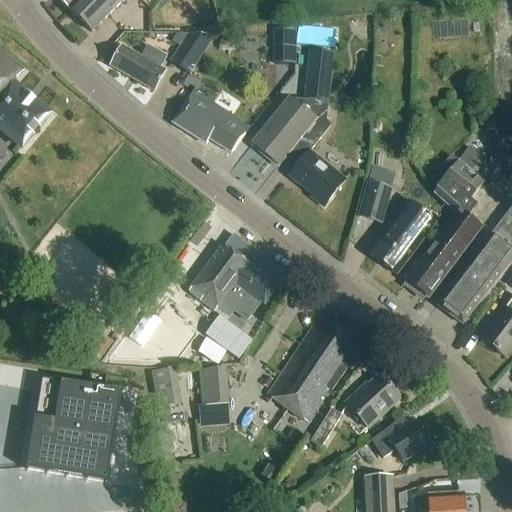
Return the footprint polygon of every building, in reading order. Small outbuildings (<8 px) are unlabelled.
[(56,0),(69,12),(81,0),(83,0),(85,2),(86,0),(90,0),(92,1),(93,0),(56,0)] [(83,0),(81,0),(69,12),(92,34),(125,0),(93,0),(92,1),(90,0),(86,0),(85,2),(83,0)] [(294,32),(273,32),(273,65),(294,66),(294,32)] [(188,38),(180,50),(170,65),(189,78),(214,40),(188,38)] [(161,71),(167,60),(148,49),(141,60),(122,48),(110,68),(154,94),(166,74),(161,71)] [(23,72),(0,52),(0,131),(21,149),(49,116),(12,85),(23,72)] [(304,102),(328,104),(331,80),(307,78),(304,102)] [(230,156),(248,132),(215,111),(216,109),(193,94),(172,126),(205,147),(208,142),(230,156)] [(289,100),(251,147),(278,169),(287,157),(316,122),(295,105),(289,100)] [(316,122),(287,157),(299,167),(290,179),(312,197),(310,199),(323,210),(345,182),(310,154),(330,128),(326,124),(328,105),(295,102),(295,105),(316,122)] [(494,132),(494,121),(484,120),(483,131),(494,132)] [(428,300),(468,247),(481,229),(477,225),(469,219),(476,209),(469,203),(484,183),(485,184),(496,170),(468,149),(433,197),(456,217),(405,283),(428,300)] [(367,184),(364,197),(388,203),(391,191),(367,184)] [(397,277),(437,225),(409,203),(369,256),(397,277)] [(473,314),(505,270),(511,260),(511,208),(491,237),(490,236),(437,307),(460,324),(469,311),(473,314)] [(250,317),(260,304),(264,307),(276,290),(275,289),(285,276),(233,237),(224,248),(223,247),(188,294),(215,314),(217,310),(228,318),(236,307),(250,317)] [(511,301),(504,311),(504,310),(480,341),(504,359),(511,348),(511,301)] [(171,363),(201,325),(182,309),(151,348),(171,363)] [(364,350),(346,337),(319,319),(267,397),(307,425),(330,392),(346,369),(350,372),(364,350)] [(154,348),(151,327),(126,332),(129,352),(154,348)] [(197,332),(182,352),(196,362),(211,342),(197,332)] [(157,406),(181,405),(179,369),(155,370),(157,406)] [(226,370),(198,373),(202,408),(229,405),(226,370)] [(39,371),(24,440),(117,459),(131,390),(39,371)] [(367,430),(399,400),(378,379),(359,397),(357,395),(345,407),(367,430)] [(320,450),(341,417),(331,411),(310,444),(320,450)] [(383,460),(395,452),(403,464),(430,446),(415,423),(408,428),(403,420),(370,441),(383,460)] [(182,425),(162,427),(167,467),(181,465),(177,438),(184,437),(182,425)] [(291,434),(284,444),(293,450),(300,441),(291,434)] [(394,511),(393,478),(363,480),(365,511),(394,511)] [(464,511),(463,496),(428,498),(428,501),(414,501),(414,511),(464,511)]
